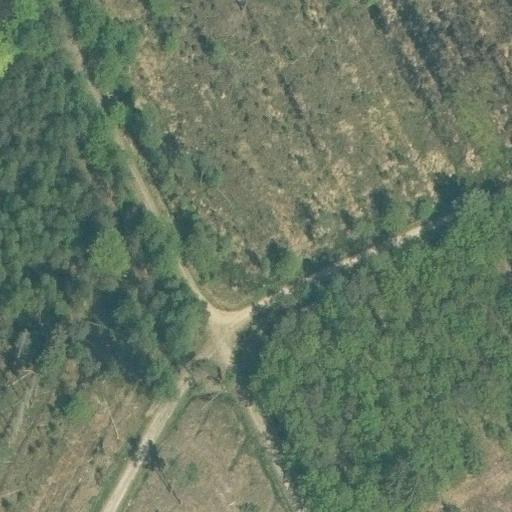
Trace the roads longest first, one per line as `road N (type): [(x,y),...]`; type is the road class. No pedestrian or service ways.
road 1 (track): [(215,334),(44,0)]
road 2 (track): [(215,334),(511,194)]
road 3 (track): [(109,511),(215,334)]
road 4 (track): [(304,511),(215,334)]
